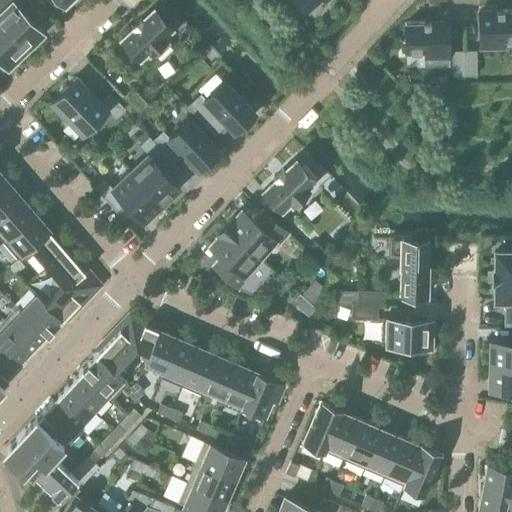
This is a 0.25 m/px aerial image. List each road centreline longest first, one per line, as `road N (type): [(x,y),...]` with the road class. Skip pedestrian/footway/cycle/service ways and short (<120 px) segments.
road 1 (residential): [(376,18),(131,278)]
road 2 (residential): [(131,278),(0,127)]
road 3 (residential): [(311,360),(131,278)]
road 4 (residential): [(131,278),(0,418)]
road 5 (residential): [(311,360),(246,511)]
road 6 (residential): [(456,422),(311,360)]
road 7 (residential): [(0,108),(111,0)]
road 8 (residential): [(456,422),(457,281)]
